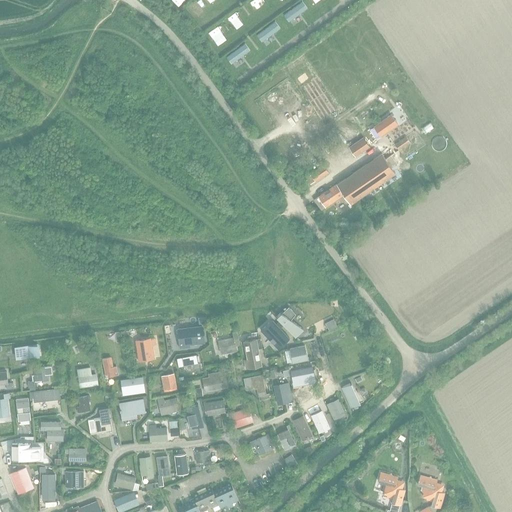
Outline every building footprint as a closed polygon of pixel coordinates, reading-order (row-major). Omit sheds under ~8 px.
[(391,115),(374,127),(380,136),(397,124),(391,115)] [(406,136),(394,144),(399,150),(410,142),(406,136)] [(381,153),(314,200),(321,210),(344,194),(350,204),(395,173),(381,153)] [(323,165),(310,174),(315,181),(328,172),(323,165)] [(276,317),(295,337),(303,330),(291,320),(295,314),(290,308),(283,314),(281,312),(276,317)] [(272,320),(262,329),(278,347),(289,337),(272,320)] [(334,320),(326,324),(329,330),(336,326),(334,320)] [(202,326),(178,329),(180,348),(189,347),(189,343),(204,342),(202,326)] [(232,332),(234,338),(218,341),(221,353),(237,350),(236,345),(240,344),(237,331),(232,332)] [(149,359),(154,358),(152,344),(155,344),(154,338),(136,341),(138,356),(148,354),(149,359)] [(248,368),(262,365),(257,338),(246,341),(249,359),(246,360),(248,368)] [(38,355),(37,345),(16,348),(17,358),(38,355)] [(305,346),(289,349),(292,363),(308,359),(305,346)] [(176,358),(178,367),(198,363),(196,355),(176,358)] [(113,367),(111,357),(103,359),(106,376),(118,374),(117,372),(117,373),(115,366),(113,367)] [(52,365),(46,366),(35,367),(35,375),(32,375),(33,382),(34,382),(48,380),(47,375),(52,370),(52,365)] [(78,369),(80,387),(93,385),(90,367),(78,369)] [(312,382),(310,375),(313,374),(312,367),(291,371),(294,386),(312,382)] [(13,382),(8,383),(7,371),(0,372),(0,384),(6,383),(7,389),(14,388),(13,382)] [(204,385),(207,384),(208,389),(227,385),(225,374),(219,376),(218,372),(209,374),(209,378),(203,379),(204,385)] [(173,373),(161,376),(163,383),(165,382),(166,390),(176,388),(173,373)] [(262,375),(244,378),(246,389),(257,387),(259,395),(265,394),(262,375)] [(142,377),(121,380),(122,391),(129,390),(130,393),(144,391),(142,377)] [(350,406),(363,400),(351,382),(342,387),(342,389),(346,396),(350,406)] [(290,401),(286,384),(274,386),(277,403),(284,402),(289,401),(290,401)] [(34,392),(35,396),(35,402),(61,399),(60,389),(34,392)] [(4,398),(0,398),(0,415),(8,414),(7,398),(10,398),(9,393),(4,394),(4,398)] [(90,400),(89,395),(79,397),(81,411),(90,410),(88,400),(90,400)] [(143,398),(119,403),(122,420),(136,418),(136,413),(145,411),(143,398)] [(162,403),(164,414),(179,410),(177,398),(164,401),(163,398),(157,399),(158,404),(162,403)] [(338,417),(345,414),(338,399),(327,404),(334,420),(339,418),(338,417)] [(205,403),(208,415),(225,412),(223,400),(205,403)] [(28,401),(16,403),(17,407),(23,407),(24,413),(18,413),(18,421),(30,419),(28,401)] [(198,404),(186,407),(188,414),(187,415),(190,425),(191,425),(192,428),(203,425),(198,404)] [(102,417),(95,419),(97,430),(107,428),(108,430),(112,429),(111,423),(108,407),(100,409),(102,417)] [(248,408),(243,410),(233,413),(237,426),(252,421),(248,408)] [(322,411),(312,416),(319,432),(329,427),(322,411)] [(303,416),(293,420),(302,440),(312,435),(303,416)] [(41,430),(47,430),(47,440),(63,440),(63,429),(61,429),(61,422),(42,422),(41,430)] [(167,440),(166,438),(166,427),(156,428),(155,424),(150,425),(151,441),(167,440)] [(288,430),(278,434),(285,448),(294,444),(288,430)] [(270,441),(267,434),(251,442),(257,455),(272,448),(269,441),(270,441)] [(40,460),(40,447),(28,447),(28,443),(12,444),(12,460),(40,460)] [(69,449),(69,460),(85,460),(85,449),(69,449)] [(197,463),(210,461),(209,450),(195,452),(197,463)] [(188,472),(186,454),(175,455),(177,474),(188,472)] [(159,471),(169,469),(167,456),(157,457),(159,471)] [(152,477),(150,458),(141,459),(142,465),(140,465),(142,475),(149,474),(149,477),(152,477)] [(26,467),(11,473),(18,493),(33,487),(26,467)] [(66,471),(66,486),(77,486),(77,471),(66,471)] [(119,474),(118,473),(116,482),(120,483),(120,485),(132,489),(135,478),(119,474)] [(400,505),(404,489),(400,488),(401,483),(396,482),(397,477),(393,476),(391,473),(388,475),(380,473),(378,481),(386,483),(384,493),(393,496),(391,502),(394,503),(393,507),(398,508),(400,505)] [(42,474),(42,496),(55,497),(55,474),(42,474)] [(428,478),(420,475),(418,484),(426,486),(423,496),(433,499),(431,505),(421,511),(420,511),(433,511),(436,511),(437,507),(439,508),(444,492),(439,491),(441,486),(436,485),(437,480),(432,479),(431,476),(428,478)] [(227,488),(223,489),(231,508),(233,507),(232,503),(239,500),(231,484),(226,486),(227,488)] [(207,492),(204,494),(212,511),(214,511),(212,507),(219,504),(220,508),(213,492),(211,488),(206,490),(207,492)] [(213,492),(220,508),(226,505),(228,509),(231,508),(223,489),(219,491),(219,489),(213,492)] [(138,504),(134,493),(120,498),(124,509),(138,504)] [(194,496),(201,511),(202,511),(207,509),(208,511),(211,511),(212,511),(204,494),(199,496),(198,494),(194,496)] [(191,504),(187,506),(189,511),(201,511),(194,496),(195,500),(190,502),(191,504)] [(80,508),(80,509),(81,511),(102,511),(101,511),(97,502),(80,508)]
